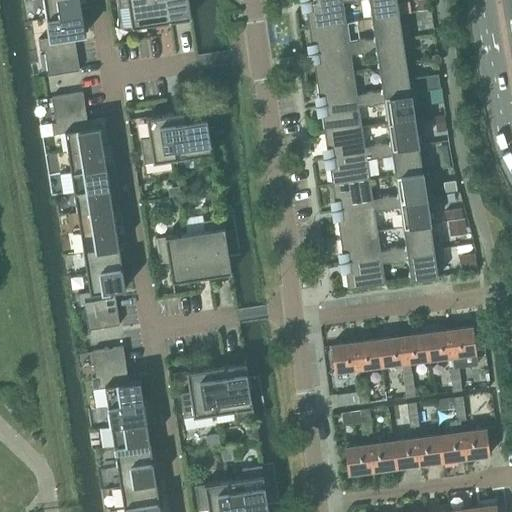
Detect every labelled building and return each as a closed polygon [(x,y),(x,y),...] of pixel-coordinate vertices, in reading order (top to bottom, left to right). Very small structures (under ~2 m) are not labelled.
[(44,0),(48,17),(83,12),(81,0),(44,0)] [(119,0),(120,7),(130,6),(133,26),(171,21),(167,0),(119,0)] [(167,0),(171,21),(192,17),(189,0),(167,0)] [(306,1),(309,27),(347,21),(344,1),(353,0),(354,0),(354,1),(360,0),(359,0),(370,0),(373,17),(400,13),(398,2),(405,1),(404,0),(310,0),(302,1),(303,2),(306,1)] [(428,0),(417,0),(419,10),(429,9),(428,0)] [(41,49),(45,49),(76,44),(75,34),(86,33),(83,12),(48,17),(51,36),(39,38),(41,49)] [(310,53),(410,38),(408,24),(402,25),(400,13),(373,17),(376,38),(365,39),(365,38),(360,38),(360,40),(350,42),(347,21),(309,27),(313,52),(310,53)] [(313,54),(317,79),(355,73),(352,53),(362,52),(362,53),(367,53),(367,51),(377,49),(380,70),(408,66),(406,54),(413,53),(410,38),(310,53),(310,54),(313,54)] [(76,44),(45,49),(49,74),(80,69),(76,44)] [(355,73),(317,79),(321,105),(318,105),(318,106),(418,91),(425,90),(440,87),(438,72),(409,76),(408,66),(380,70),(383,90),(373,91),(373,90),(368,91),(368,92),(358,94),(355,73)] [(440,87),(425,90),(427,103),(444,100),(442,87),(440,87)] [(52,96),(56,122),(88,117),(84,91),(52,96)] [(321,106),(325,131),(363,126),(360,105),(370,104),(370,106),(375,105),(375,104),(385,101),(388,122),(415,118),(414,106),(420,105),(418,91),(318,106),(321,106)] [(173,138),(176,158),(194,155),(195,164),(215,161),(206,106),(184,110),(188,135),(173,138)] [(145,163),(176,158),(173,138),(188,135),(184,110),(147,116),(150,136),(141,138),(145,163)] [(446,113),(435,115),(437,131),(448,130),(446,113)] [(66,132),(69,151),(104,145),(101,124),(89,126),(88,117),(56,122),(52,122),(54,134),(66,132)] [(326,157),(326,158),(426,143),(424,128),(417,129),(415,118),(388,122),(391,142),(381,143),(381,142),(376,143),(376,144),(366,146),(363,126),(325,131),(329,157),(326,157)] [(329,158),(333,183),(370,178),(367,157),(378,157),(378,158),(383,157),(383,156),(393,153),(396,174),(423,170),(422,159),(428,158),(426,143),(326,158),(329,158)] [(69,151),(72,171),(107,165),(104,145),(69,151)] [(72,171),(75,191),(111,185),(107,165),(72,171)] [(333,209),(334,210),(434,195),(432,181),(425,182),(423,170),(396,174),(399,195),(389,195),(389,194),(383,195),(383,196),(373,198),(370,178),(333,183),(337,209),(333,209)] [(456,180),(444,181),(445,183),(446,191),(457,189),(456,181),(456,180)] [(75,191),(78,211),(114,206),(111,185),(75,191)] [(180,186),(172,187),(173,188),(174,195),(181,194),(180,187),(180,186)] [(455,193),(447,194),(448,201),(456,200),(455,193)] [(337,210),(340,236),(378,230),(375,209),(385,209),(386,210),(391,209),(391,208),(401,206),(404,226),(431,222),(429,211),(436,210),(434,195),(334,210),(334,211),(337,210)] [(78,211),(81,231),(117,226),(114,206),(78,211)] [(205,229),(188,232),(191,252),(207,249),(211,275),(232,271),(224,216),(204,220),(205,229)] [(465,218),(449,220),(451,234),(468,232),(465,218)] [(341,262),(442,247),(439,233),(433,234),(431,222),(404,226),(407,247),(397,248),(396,247),(391,247),(391,248),(381,251),(378,230),(340,236),(344,261),(341,262)] [(81,231),(84,251),(120,246),(117,226),(81,231)] [(191,252),(188,232),(156,237),(160,262),(170,260),(173,281),(211,275),(207,249),(191,252)] [(84,251),(88,272),(123,266),(120,246),(84,251)] [(442,247),(341,262),(341,263),(344,262),(348,289),(386,283),(383,262),(393,261),(393,262),(399,261),(398,260),(408,258),(412,279),(439,275),(437,263),(444,262),(442,247)] [(475,254),(460,256),(462,271),(477,269),(475,254)] [(81,304),(85,303),(116,298),(115,289),(127,287),(123,266),(88,272),(91,291),(79,292),(81,304)] [(116,298),(85,303),(89,328),(120,324),(116,298)] [(474,325),(450,328),(453,355),(454,365),(459,365),(465,364),(464,353),(477,352),(474,325)] [(450,328),(426,331),(430,358),(453,355),(450,328)] [(426,331),(403,334),(407,361),(430,358),(426,331)] [(403,334),(380,337),(383,364),(407,361),(403,334)] [(380,337),(357,340),(360,367),(383,364),(380,337)] [(360,367),(357,340),(332,344),(336,370),(360,367)] [(92,350),(96,376),(128,371),(124,346),(92,350)] [(213,392),(216,412),(234,409),(235,419),(255,415),(246,361),(225,364),(229,389),(213,392)] [(185,417),(216,412),(213,392),(229,389),(225,364),(187,370),(190,390),(181,392),(185,417)] [(450,366),(451,378),(461,376),(459,365),(454,365),(450,366)] [(106,386),(109,405),(144,399),(141,378),(129,380),(128,371),(96,376),(92,377),(94,388),(106,386)] [(403,372),(404,384),(413,382),(412,371),(403,372)] [(461,376),(451,378),(453,389),(462,388),(461,376)] [(357,378),(358,390),(366,389),(365,377),(357,378)] [(413,382),(404,384),(406,395),(415,394),(413,382)] [(366,389),(358,390),(338,392),(340,404),(368,400),(366,389)] [(454,396),(455,408),(464,407),(463,395),(454,396)] [(109,405),(112,425),(147,420),(144,399),(109,405)] [(407,402),(408,414),(417,413),(416,401),(407,402)] [(360,409),(362,420),(370,419),(369,407),(360,409)] [(464,407),(455,408),(457,420),(462,419),(466,419),(464,407)] [(341,414),(342,422),(343,422),(344,423),(361,421),(360,410),(342,412),(342,414),(341,414)] [(417,413),(408,414),(410,426),(419,425),(417,413)] [(370,419),(362,420),(363,432),(372,431),(370,419)] [(451,432),(440,433),(443,460),(467,457),(463,430),(462,419),(457,420),(449,421),(450,422),(451,432)] [(112,425),(115,445),(151,440),(147,420),(112,425)] [(487,427),(463,430),(467,457),(491,454),(490,446),(487,427)] [(251,430),(248,434),(249,440),(259,439),(258,429),(257,429),(251,430)] [(218,433),(207,435),(209,446),(220,444),(218,433)] [(440,433),(417,436),(420,463),(443,460),(440,433)] [(417,436),(393,439),(397,466),(420,463),(417,436)] [(393,439),(370,442),(373,469),(397,466),(393,439)] [(115,445),(118,466),(154,460),(151,440),(115,445)] [(373,469),(370,442),(346,446),(349,472),(373,469)] [(118,466),(121,486),(157,480),(154,460),(118,466)] [(244,477),(227,479),(230,500),(246,497),(247,511),(270,511),(263,464),(243,467),(244,477)] [(230,500),(227,479),(195,484),(199,509),(209,508),(209,511),(247,511),(246,497),(230,500)] [(121,486),(125,506),(160,500),(157,480),(121,486)] [(125,506),(125,511),(161,511),(160,500),(125,506)] [(498,511),(498,503),(473,506),(474,511),(498,511)]
